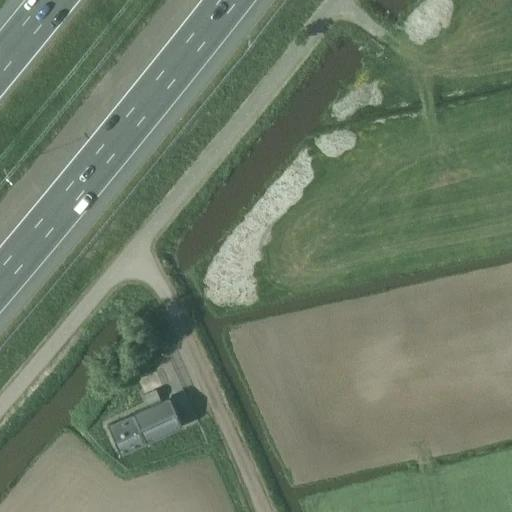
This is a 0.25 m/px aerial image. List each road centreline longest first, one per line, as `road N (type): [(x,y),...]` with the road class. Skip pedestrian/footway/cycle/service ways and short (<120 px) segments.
road 1 (unclassified): [(0,408),(345,0)]
road 2 (motorway): [(0,280),(227,0)]
road 3 (track): [(259,511),(141,248)]
